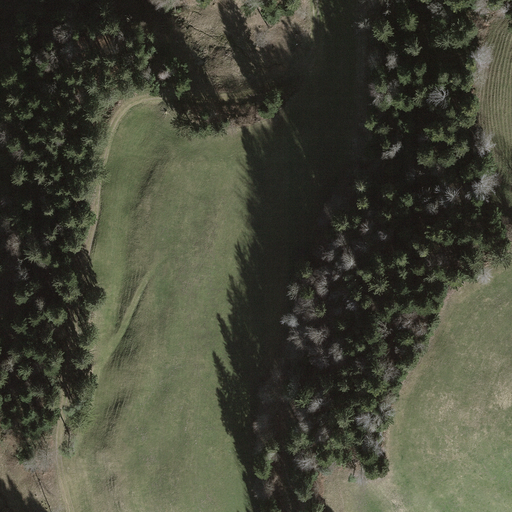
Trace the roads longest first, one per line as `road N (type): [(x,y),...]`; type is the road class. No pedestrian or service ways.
road 1 (track): [(68,511),(56,465),(60,406),(115,113),(134,100),(237,99),(276,85),(307,56),(314,0)]
road 2 (track): [(303,511),(283,433),(288,348),(277,268),(253,252),(165,257),(147,274),(114,340),(82,365),(60,406)]
